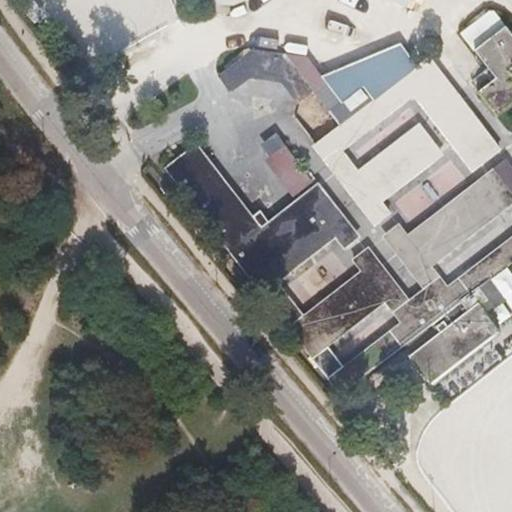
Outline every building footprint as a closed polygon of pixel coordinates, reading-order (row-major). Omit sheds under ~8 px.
[(149,37),(143,0),(102,0),(103,2),(84,4),(88,29),(98,28),(101,44),(149,37)] [(351,0),(342,4),(355,33),(384,20),(375,0),(351,0)] [(511,61),(511,41),(488,11),(483,11),(464,27),(477,42),(467,49),(490,77),(472,91),(491,114),(511,97),(511,77),(504,68),(511,61)] [(210,79),(223,94),(244,77),(276,84),(293,105),(308,93),(336,128),(312,148),(373,225),(386,215),(376,202),(436,153),(415,128),(355,177),(335,152),(407,94),(468,170),(495,148),(422,58),(368,102),(357,88),(335,106),(305,68),(293,77),(279,59),(244,51),(210,79)] [(269,149),(297,186),(311,175),(274,127),(264,135),(273,146),(269,149)] [(267,220),(260,210),(252,216),(197,143),(165,167),(260,292),(339,395),(432,324),(440,333),(410,357),(430,383),(497,332),(477,306),(485,300),(476,288),(511,260),(511,237),(447,290),(427,266),(511,196),(511,172),(503,161),(406,240),(397,228),(384,238),(423,290),(408,301),(368,250),(356,260),(365,272),(297,326),(296,304),(287,293),(266,287),(335,234),(345,245),(357,235),(317,183),(267,220)]
